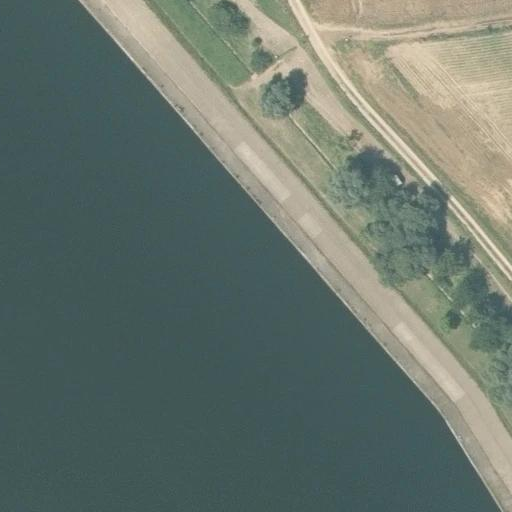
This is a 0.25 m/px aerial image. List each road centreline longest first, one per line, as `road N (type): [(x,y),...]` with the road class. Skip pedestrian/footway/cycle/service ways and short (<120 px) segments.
road 1 (track): [(311,29),(341,74),(511,267)]
road 2 (track): [(311,29),(511,10)]
